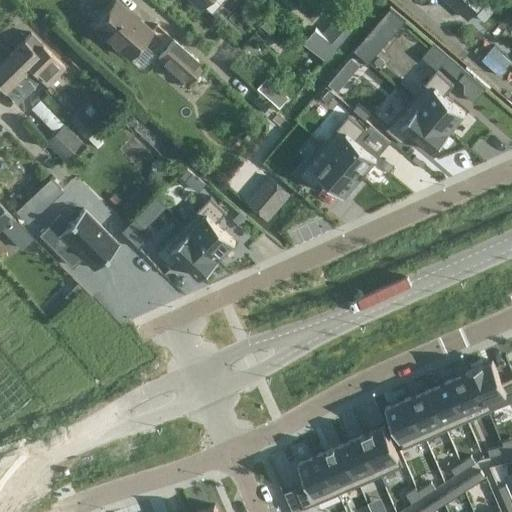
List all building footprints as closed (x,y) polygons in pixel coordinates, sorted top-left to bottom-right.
[(446,0),(469,19),(484,0),(446,0)] [(115,1),(94,25),(129,56),(151,32),(115,1)] [(390,7),(355,49),(369,62),(405,20),(390,8),(390,7)] [(316,27),(304,41),(325,60),(352,29),(348,25),(338,17),(323,34),(316,27)] [(41,44),(35,50),(23,38),(5,56),(34,82),(39,78),(46,85),(64,66),(41,44)] [(174,38),(158,56),(188,83),(204,65),(174,38)] [(34,82),(5,56),(0,61),(0,86),(5,91),(16,80),(27,90),(34,82)] [(437,69),(412,98),(450,131),(451,130),(450,130),(466,112),(445,94),(454,84),(437,69)] [(267,77),(258,88),(280,107),(290,96),(267,77)] [(103,92),(94,102),(105,113),(115,103),(117,101),(106,90),(103,92)] [(412,98),(386,128),(403,143),(412,132),(433,150),(450,131),(412,98)] [(359,103),(353,109),(366,119),(371,113),(359,103)] [(80,107),(67,120),(85,138),(98,125),(80,107)] [(349,114),(324,143),(361,176),(378,156),(357,139),(366,128),(349,114)] [(45,140),(64,160),(82,141),(63,122),(45,140)] [(324,143),(298,173),(315,188),(324,177),(345,195),(361,176),(324,143)] [(187,166),(179,175),(199,192),(207,183),(187,166)] [(271,175),(248,201),(266,217),(268,219),(269,218),(291,192),(271,175)] [(50,176),(15,209),(27,222),(62,189),(50,176)] [(211,196),(183,223),(219,259),(220,258),(219,257),(236,241),(217,222),(227,212),(211,196)] [(0,203),(0,229),(1,228),(22,249),(33,238),(12,217),(13,216),(0,203)] [(59,213),(40,233),(71,265),(73,264),(69,260),(78,251),(81,255),(93,267),(118,243),(83,207),(68,222),(59,213)] [(137,213),(121,229),(138,247),(151,234),(143,226),(146,223),(137,213)] [(183,223),(156,251),(172,267),(181,257),(201,277),(219,259),(183,223)] [(483,363),(470,368),(489,411),(511,400),(511,376),(502,380),(493,360),(483,364),(483,363)] [(470,370),(450,378),(468,420),(489,411),(470,368),(469,369),(470,370)] [(450,378),(429,387),(447,429),(468,420),(450,378)] [(429,387),(408,396),(426,438),(447,429),(429,387)] [(408,396),(386,406),(404,448),(426,438),(408,396)] [(385,424),(363,433),(381,475),(403,465),(385,424)] [(363,433),(342,442),(360,484),(381,475),(363,433)] [(511,438),(502,441),(503,445),(505,453),(511,450),(511,438)] [(342,442),(321,451),(339,493),(360,484),(342,442)] [(503,445),(488,448),(490,456),(505,453),(503,445)] [(308,482),(295,487),(304,508),(339,493),(321,451),(299,461),(308,482)] [(471,455),(461,462),(466,468),(476,462),(471,455)] [(461,462),(451,468),(456,475),(466,468),(461,462)] [(481,470),(471,477),(476,483),(486,477),(481,470)] [(471,477),(461,483),(465,490),(476,483),(471,477)] [(432,481),(418,490),(423,497),(436,488),(432,481)] [(461,483),(451,490),(455,497),(465,490),(461,483)] [(511,496),(506,483),(499,487),(505,502),(511,498),(511,496)] [(416,486),(406,493),(413,503),(423,497),(418,490),(416,486)] [(451,490),(441,496),(445,503),(455,497),(451,490)] [(441,496),(431,503),(435,510),(445,503),(441,496)] [(431,503),(421,510),(422,511),(432,511),(435,510),(431,503)]
